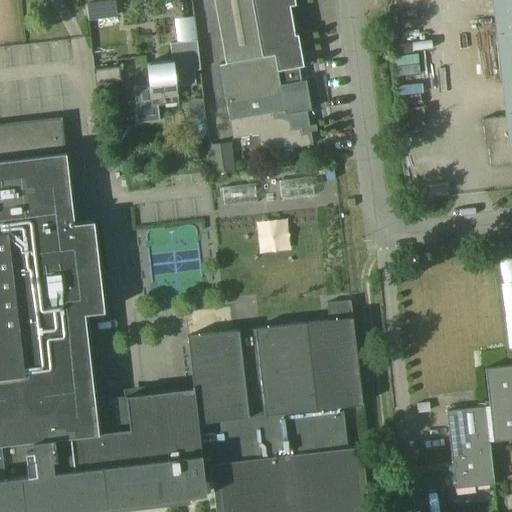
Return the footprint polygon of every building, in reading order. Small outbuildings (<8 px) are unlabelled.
[(260,141),(275,152),(313,144),(299,66),(304,66),(298,34),(295,34),(290,6),(296,5),(295,0),(214,0),(226,64),(219,65),(233,139),(258,135),(260,141)] [(488,148),(490,167),(511,164),(511,0),(493,0),(507,117),(482,119),(486,149),(488,148)] [(200,70),(197,43),(171,46),(173,61),(147,64),(149,85),(134,87),(139,122),(160,119),(158,104),(178,102),(176,81),(188,79),(187,72),(200,70)] [(94,70),(95,84),(120,81),(119,68),(94,70)] [(202,97),(189,100),(195,123),(207,120),(202,97)] [(220,480),(223,511),(362,511),(355,447),(348,447),(343,406),(363,404),(353,317),(329,320),(188,337),(193,388),(95,399),(85,313),(104,311),(94,222),(74,224),(71,193),(62,118),(0,124),(0,511),(50,511),(69,510),(69,511),(124,511),(191,504),(190,496),(207,494),(206,481),(220,480)] [(214,175),(236,172),(233,141),(210,144),(214,175)] [(329,320),(353,317),(351,300),(327,303),(329,320)] [(487,402),(492,441),(511,438),(511,365),(510,365),(485,368),(488,402),(487,402)] [(446,411),(455,489),(494,484),(489,441),(492,441),(487,402),(484,402),(484,407),(446,411)]
